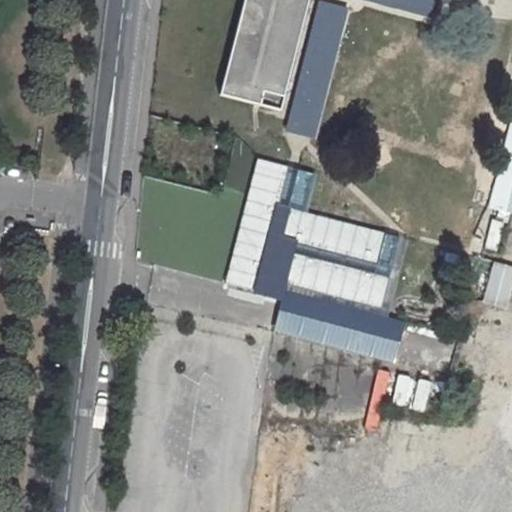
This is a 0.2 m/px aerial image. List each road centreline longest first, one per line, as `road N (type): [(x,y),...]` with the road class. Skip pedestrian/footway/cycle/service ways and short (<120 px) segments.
road 1 (unknown): [(140,511),(156,378),(169,350),(202,342),(220,351),(233,377),(217,511)]
road 2 (unclassified): [(101,203),(66,511)]
road 3 (unclassified): [(124,0),(101,203)]
